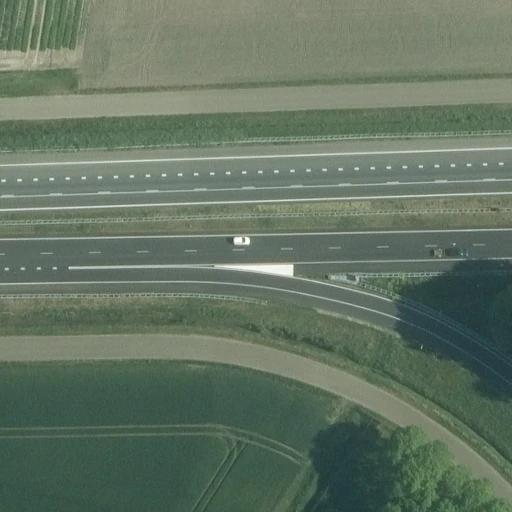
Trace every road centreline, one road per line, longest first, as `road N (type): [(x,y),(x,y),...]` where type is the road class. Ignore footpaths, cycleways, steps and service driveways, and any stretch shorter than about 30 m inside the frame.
road 1 (unclassified): [(511,502),(465,457),(309,373),(243,357),(162,351),(0,353)]
road 2 (unclassified): [(0,113),(511,93)]
road 3 (motorway): [(511,180),(0,197)]
road 4 (motorway): [(166,252),(398,314),(465,344),(511,378)]
road 5 (motorway): [(166,252),(511,244)]
road 6 (motorway): [(0,255),(166,252)]
